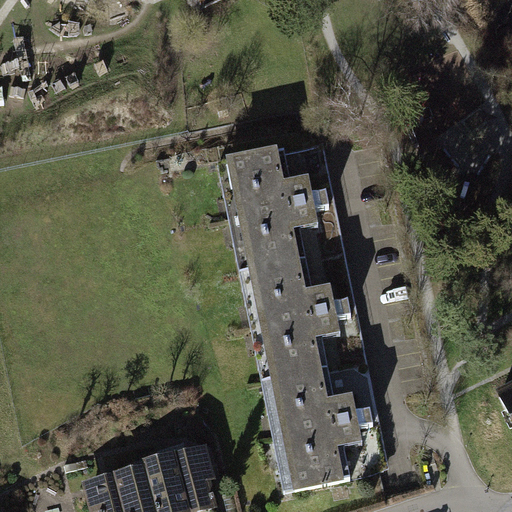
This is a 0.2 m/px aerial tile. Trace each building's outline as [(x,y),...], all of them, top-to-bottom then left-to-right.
[(322,145),(284,153),(290,182),(300,232),(306,261),(312,291),(322,341),(329,373),(335,401),(345,451),(351,480),(389,472),(322,145)] [(216,166),(237,275),(306,261),(300,232),(317,228),(314,212),(325,210),(322,194),(311,196),(308,179),(290,182),(284,153),(216,166)] [(237,275),(259,387),(329,373),(322,341),(338,338),(335,320),(347,318),(344,303),(332,305),(328,288),(312,291),(306,261),(237,275)] [(259,387),(283,496),(351,480),(345,451),(360,448),(356,433),(370,430),(366,412),(352,415),(348,398),(335,401),(329,373),(259,387)] [(511,393),(503,398),(511,414),(511,393)] [(156,466),(160,482),(217,468),(212,445),(154,459),(156,466)] [(98,479),(104,502),(161,488),(160,482),(156,466),(98,479)] [(161,488),(165,504),(223,490),(217,468),(160,482),(161,488)] [(104,502),(106,511),(161,511),(167,511),(165,504),(161,488),(104,502)] [(167,511),(166,511),(227,511),(223,490),(165,504),(167,511)]
